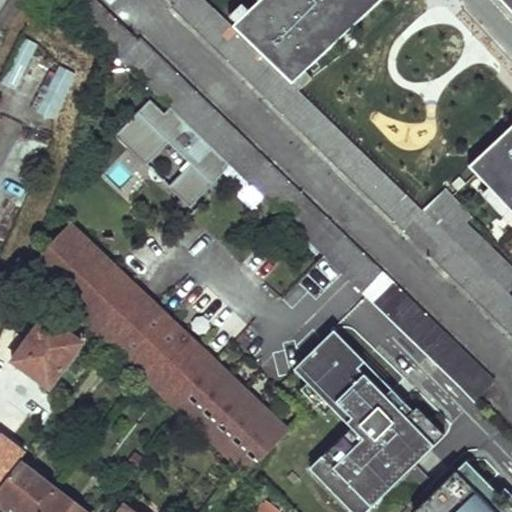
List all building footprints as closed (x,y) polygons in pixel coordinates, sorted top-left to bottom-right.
[(90,0),(67,28),(112,61),(117,57),(170,109),(228,163),(475,403),(494,381),(139,39),(137,40),(94,0),(90,0)] [(169,0),(174,4),(171,6),(403,231),(411,224),(435,248),(429,256),(485,311),(487,310),(511,334),(511,298),(505,292),(511,284),(511,269),(460,220),(467,213),(443,187),(420,209),(294,86),(233,26),(206,0),(169,0)] [(259,0),(233,26),(294,86),(382,0),(259,0)] [(511,0),(499,0),(511,13),(511,0)] [(56,120),(75,73),(59,67),(40,113),(56,120)] [(165,114),(150,100),(116,136),(147,166),(169,143),(192,165),(169,188),(190,209),(228,170),(224,167),(228,163),(170,109),(165,114)] [(511,136),(475,172),(511,210),(511,136)] [(246,473),(285,432),(67,225),(28,266),(246,473)] [(79,343),(43,317),(9,362),(47,388),(79,343)] [(382,397),(355,370),(362,363),(331,332),(291,371),(305,385),(298,392),(323,416),(330,410),(349,429),(320,458),(331,470),(319,482),(347,509),(359,497),(370,508),(432,447),(421,435),(431,424),(415,407),(404,418),(382,397)] [(382,397),(404,418),(410,411),(389,390),(382,397)] [(421,435),(432,447),(443,436),(431,424),(421,435)] [(308,470),(319,482),(331,470),(320,458),(308,470)] [(30,511),(53,483),(22,459),(0,488),(0,505),(5,510),(8,507),(14,511),(30,511)] [(511,511),(496,495),(463,462),(418,508),(422,511),(511,511)] [(85,511),(55,489),(37,511),(85,511)] [(511,498),(502,489),(496,495),(511,511),(511,498)] [(349,511),(366,511),(370,508),(359,497),(347,509),(349,511)]
